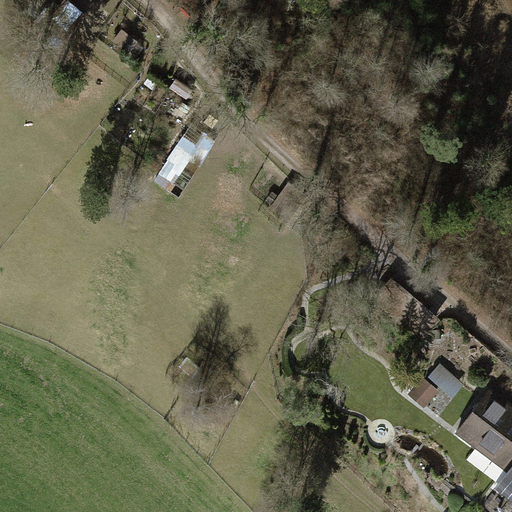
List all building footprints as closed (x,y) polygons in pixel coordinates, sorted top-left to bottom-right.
[(72,0),(65,0),(59,8),(74,19),(83,8),(72,0)] [(121,26),(114,35),(131,47),(138,38),(121,26)] [(176,74),(171,84),(189,95),(195,85),(176,74)] [(182,152),(173,147),(161,169),(170,174),(182,152)] [(297,197),(284,187),(271,202),(284,213),(297,197)] [(464,385),(437,364),(427,378),(453,398),(464,385)] [(419,377),(407,393),(425,406),(436,390),(419,377)] [(511,407),(485,388),(453,431),(505,471),(492,487),(511,501),(511,407)]
